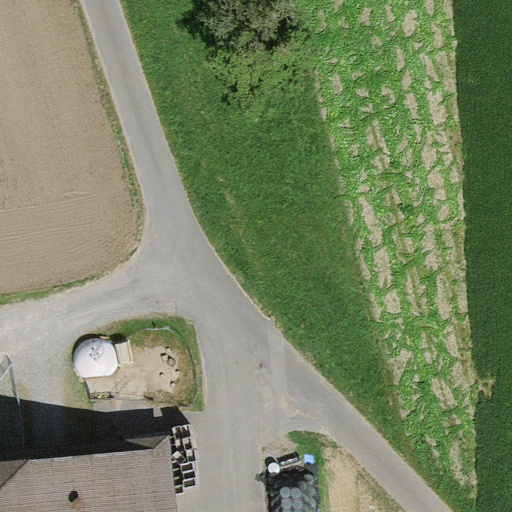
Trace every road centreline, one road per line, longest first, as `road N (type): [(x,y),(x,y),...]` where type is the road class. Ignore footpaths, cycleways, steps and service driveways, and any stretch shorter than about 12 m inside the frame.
road 1 (track): [(100,0),(180,240),(263,355)]
road 2 (track): [(263,355),(426,511)]
road 3 (track): [(180,240),(25,325),(0,327)]
road 4 (track): [(263,355),(230,425),(239,511)]
